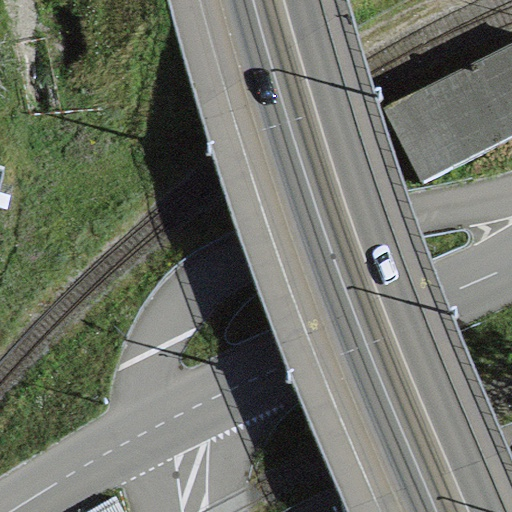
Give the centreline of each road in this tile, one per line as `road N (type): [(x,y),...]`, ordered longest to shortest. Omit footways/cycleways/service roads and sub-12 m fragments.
road 1 (secondary): [(439,511),(333,257),(255,0)]
road 2 (residential): [(511,195),(228,261),(181,299),(147,371),(144,424)]
road 3 (unclassified): [(511,263),(231,384)]
road 4 (unclassified): [(144,424),(6,511)]
road 5 (secondary): [(225,511),(231,384)]
